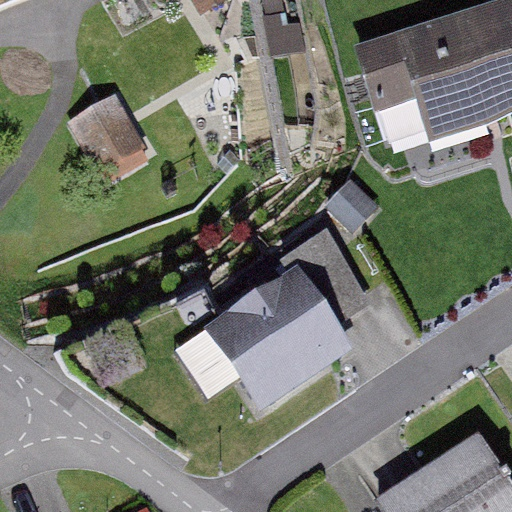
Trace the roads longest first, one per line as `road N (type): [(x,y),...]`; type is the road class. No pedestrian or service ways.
road 1 (residential): [(511,312),(213,511)]
road 2 (residential): [(76,420),(189,511)]
